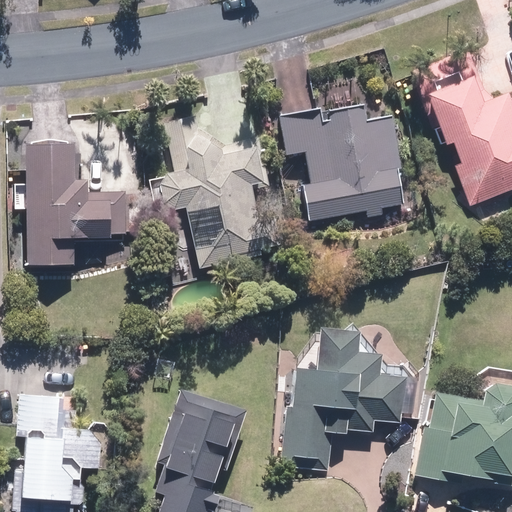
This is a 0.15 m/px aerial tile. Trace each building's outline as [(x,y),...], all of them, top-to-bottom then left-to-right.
[(511,103),(510,97),(489,105),(478,76),(428,95),(447,145),(454,142),(461,160),(454,163),(470,205),(511,188),(511,103)] [(303,184),(308,220),(405,205),(392,120),(364,125),(362,110),(279,122),(284,159),(306,156),(310,183),(303,184)] [(212,113),(164,124),(175,170),(174,171),(172,172),(171,172),(169,173),(168,174),(167,176),(165,177),(164,178),(164,180),(163,181),(162,183),(162,184),(161,186),(161,188),(161,189),(161,191),(162,193),(162,194),(163,196),(163,198),(164,199),(165,200),(166,202),(167,203),(168,204),(170,205),(171,206),(173,207),(174,207),(176,208),(178,208),(179,208),(181,209),(183,208),(184,208),(198,265),(264,250),(250,191),(267,187),(255,137),(220,146),(212,113)] [(74,240),(127,241),(128,192),(89,191),(89,178),(77,178),(77,145),(26,144),(26,183),(15,182),(15,208),(25,208),(25,264),(74,264),(74,240)] [(380,354),(357,352),(359,330),(321,327),(317,372),(296,370),(292,412),(283,411),(278,465),(330,470),(333,433),(347,434),(347,429),(374,432),(375,420),(401,422),(405,378),(378,375),(380,354)] [(473,376),(472,377),(470,401),(452,399),(453,394),(433,391),(429,425),(422,424),(415,477),(447,482),(448,477),(492,482),(492,472),(507,474),(507,489),(511,489),(511,368),(509,368),(507,367),(505,367),(502,367),(500,366),(498,366),(496,367),(493,367),(491,367),(489,368),(487,368),(485,369),(483,370),(481,371),(479,372),(477,373),(475,374),(473,376)] [(250,405),(179,384),(155,464),(162,466),(154,494),(164,496),(159,511),(218,511),(223,495),(216,492),(222,471),(230,474),(250,405)] [(85,470),(99,470),(100,432),(75,431),(77,395),(15,392),(14,438),(27,439),(26,463),(4,463),(2,511),(72,511),(73,510),(87,511),(88,481),(84,481),(85,470)]
